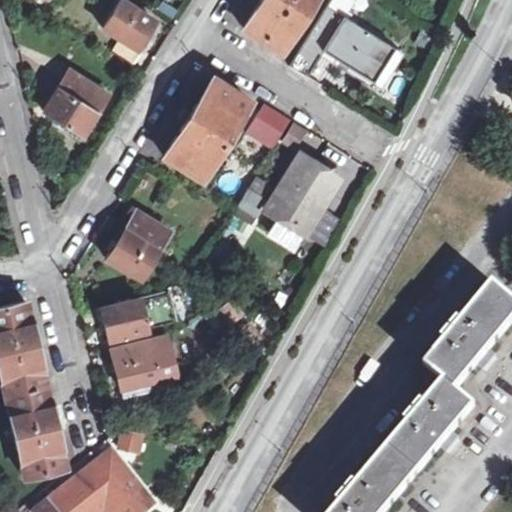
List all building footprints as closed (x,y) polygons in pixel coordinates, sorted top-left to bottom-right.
[(160,13),(139,0),(114,0),(100,24),(119,36),(113,46),(133,59),(160,13)] [(312,0),(254,0),(240,24),(283,50),(312,0)] [(400,42),(344,8),(321,47),(376,81),(400,42)] [(112,88),(70,61),(41,105),(85,133),(112,88)] [(256,93),(212,66),(160,151),(203,179),(256,93)] [(292,114),(265,98),(246,130),(273,145),(292,114)] [(297,147),(298,144),(309,126),(295,117),(282,138),(297,147)] [(347,172),(298,144),(297,147),(269,195),(262,206),(307,234),(347,172)] [(262,206),(269,195),(249,182),(237,202),(257,213),(262,206)] [(175,225),(136,201),(103,252),(141,277),(175,225)] [(447,374),(460,384),(511,323),(511,290),(496,278),(428,360),(447,374)] [(173,284),(143,290),(150,326),(181,319),(173,284)] [(150,326),(143,290),(98,301),(107,341),(151,331),(150,326)] [(29,294),(0,300),(0,384),(22,476),(69,466),(29,294)] [(225,301),(215,308),(228,326),(238,318),(225,301)] [(169,327),(151,331),(107,341),(118,388),(179,373),(169,327)] [(460,384),(447,374),(332,511),(385,511),(478,400),(460,384)] [(140,511),(159,497),(112,440),(21,511),(101,511),(105,510),(107,511),(140,511)]
